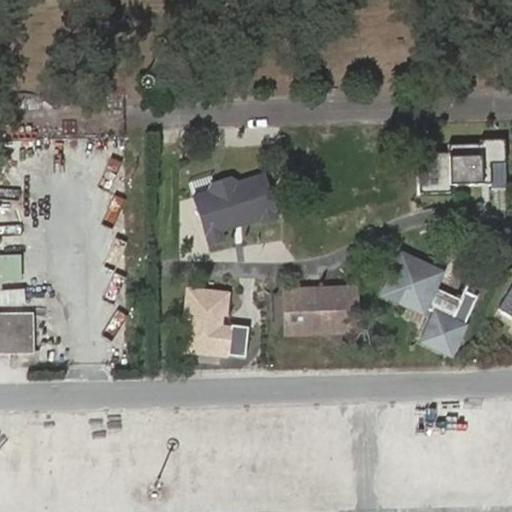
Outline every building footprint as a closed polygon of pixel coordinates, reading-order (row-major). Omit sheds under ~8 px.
[(416,152),(416,198),(498,198),(498,193),(510,193),(510,138),(488,138),(488,145),(479,145),(474,138),(452,138),(446,145),(428,145),(416,152)] [(185,159),(194,221),(221,218),(220,213),(249,208),(249,213),(275,210),(269,164),(221,171),(218,154),(185,159)] [(343,210),(345,214),(401,195),(388,160),(370,167),(365,154),(307,175),(322,217),(343,210)] [(400,250),(379,296),(424,316),(445,271),(400,250)] [(0,280),(21,281),(22,254),(0,253),(0,280)] [(511,276),(505,274),(495,309),(510,314),(509,316),(511,316),(511,276)] [(282,289),(284,336),(360,334),(358,286),(282,289)] [(0,304),(26,303),(25,287),(0,289),(0,304)] [(230,347),(230,361),(253,360),(251,293),(228,294),(228,311),(206,311),(206,295),(183,295),(185,362),(208,361),(207,347),(230,347)] [(470,324),(435,308),(418,344),(453,360),(470,324)] [(31,315),(0,316),(0,342),(7,342),(8,354),(32,354),(31,315)]
